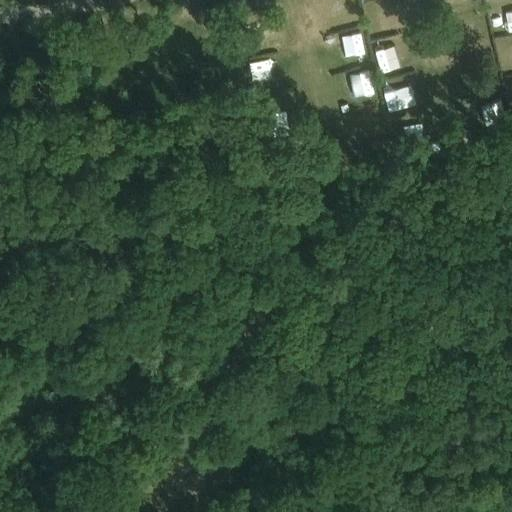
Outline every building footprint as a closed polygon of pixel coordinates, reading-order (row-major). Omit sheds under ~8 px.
[(511,6),(496,8),(498,28),(511,26),(511,6)] [(366,10),(368,31),(396,29),(394,7),(366,10)] [(488,14),(458,17),(460,34),(490,31),(488,14)] [(408,44),(377,49),(380,69),(411,65),(408,44)] [(389,109),(423,103),(419,81),(385,87),(389,109)]
